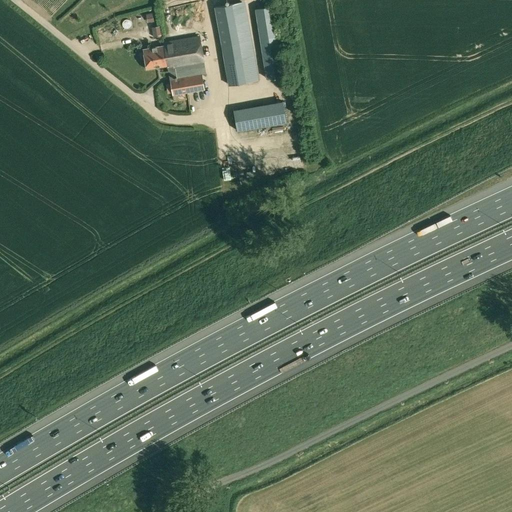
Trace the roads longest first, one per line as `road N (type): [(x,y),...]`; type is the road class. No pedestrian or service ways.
road 1 (motorway): [(511,201),(326,290),(0,469)]
road 2 (motorway): [(8,511),(291,351),(511,244)]
road 3 (track): [(15,0),(153,111),(192,120)]
